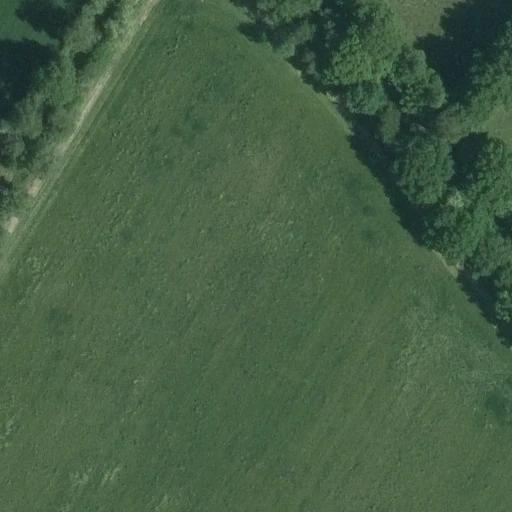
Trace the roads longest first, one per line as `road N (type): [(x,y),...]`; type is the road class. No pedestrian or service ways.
road 1 (track): [(511,246),(323,0)]
road 2 (track): [(120,0),(0,196)]
